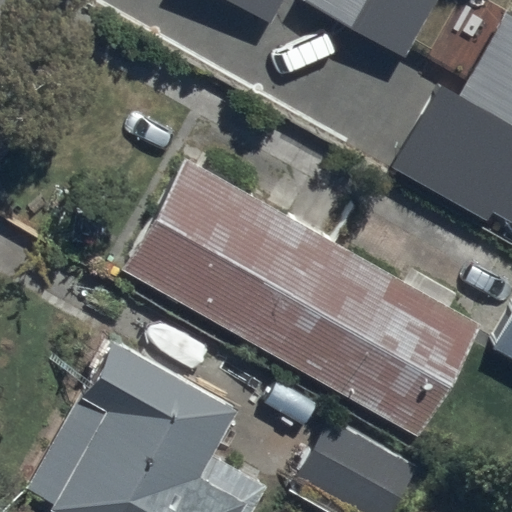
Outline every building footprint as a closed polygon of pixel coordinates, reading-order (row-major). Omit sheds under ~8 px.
[(286,0),(229,0),(273,25),(286,0)] [(435,0),(303,0),(404,56),(435,0)] [(459,92),(440,81),(391,168),(486,221),(492,212),(511,222),(511,13),(505,10),(459,92)] [(186,150),(128,252),(408,413),(467,311),(186,150)] [(511,299),(490,338),(511,350),(511,299)] [(226,511),(247,474),(198,447),(227,393),(109,329),(33,469),(64,486),(60,494),(93,511),(226,511)] [(380,511),(410,460),(329,413),(297,469),(372,511),(380,511)]
